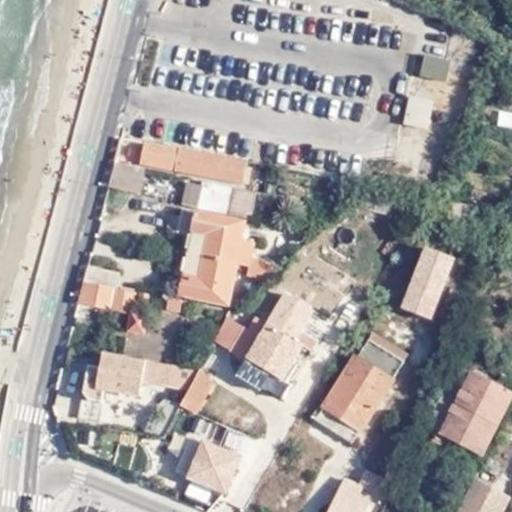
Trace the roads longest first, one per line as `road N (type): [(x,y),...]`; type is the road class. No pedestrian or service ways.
road 1 (secondary): [(145,0),(48,362),(33,461)]
road 2 (residential): [(162,511),(33,461)]
